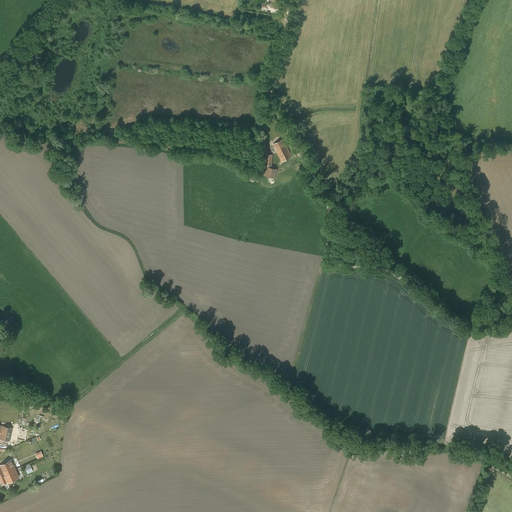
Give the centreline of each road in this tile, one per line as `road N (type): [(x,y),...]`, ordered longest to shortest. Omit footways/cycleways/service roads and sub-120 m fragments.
road 1 (track): [(0,384),(68,410),(180,313),(234,365),(278,392),(289,385),(322,263),(330,260)]
road 2 (track): [(288,0),(270,95),(327,204),(332,263),(388,271),(457,325),(511,323)]
